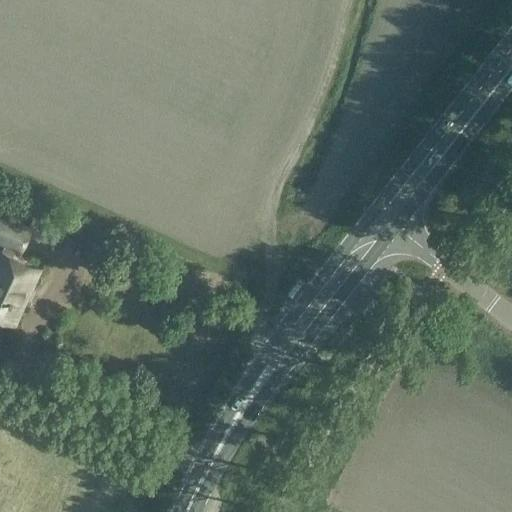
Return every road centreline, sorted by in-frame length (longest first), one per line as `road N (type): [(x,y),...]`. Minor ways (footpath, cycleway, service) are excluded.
road 1 (secondary): [(188,511),(208,465),(384,219)]
road 2 (track): [(0,364),(208,465)]
road 3 (secondary): [(384,219),(511,51)]
road 4 (unclassified): [(511,319),(384,219)]
